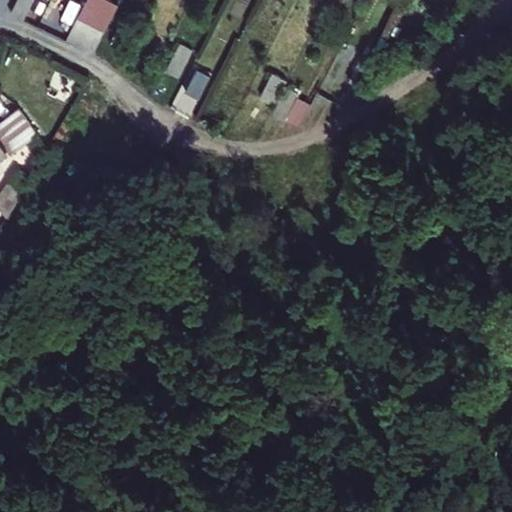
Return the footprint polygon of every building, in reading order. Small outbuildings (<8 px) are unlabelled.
[(20,0),(16,10),(29,17),(37,0),(20,0)] [(86,0),(78,18),(106,31),(119,5),(109,0),(86,0)] [(146,22),(133,15),(120,39),(134,46),(146,22)] [(197,47),(184,41),(172,66),(185,73),(197,47)] [(350,79),(364,85),(377,60),(364,52),(350,79)] [(295,88),(280,114),(294,121),(307,95),(295,88)] [(26,104),(0,122),(0,155),(16,143),(20,148),(32,139),(48,161),(57,148),(26,104)]
